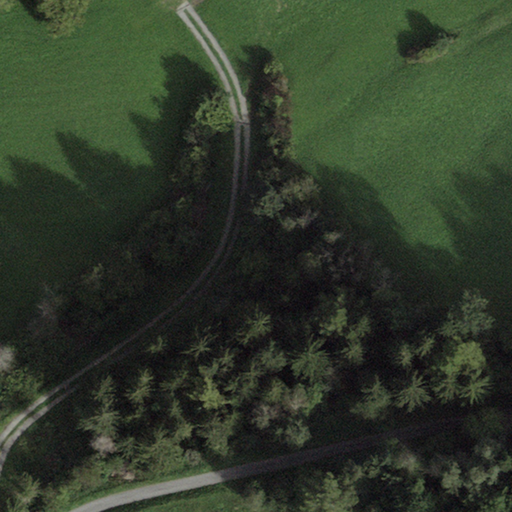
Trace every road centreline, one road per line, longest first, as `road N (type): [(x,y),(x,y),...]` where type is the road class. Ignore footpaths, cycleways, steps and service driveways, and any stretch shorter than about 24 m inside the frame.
road 1 (track): [(0,457),(29,421),(182,305),(229,243),(242,167),(239,115),(208,42),(170,0)]
road 2 (track): [(85,511),(511,395)]
